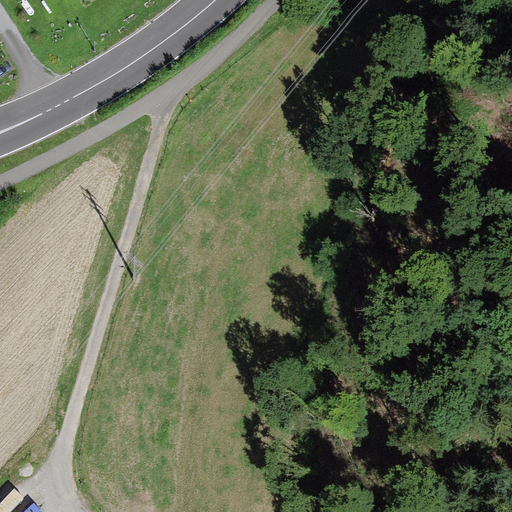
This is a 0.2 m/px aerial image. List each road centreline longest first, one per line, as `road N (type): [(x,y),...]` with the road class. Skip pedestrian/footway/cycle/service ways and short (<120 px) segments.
road 1 (track): [(76,511),(66,497),(66,440),(160,101)]
road 2 (track): [(0,182),(160,101),(275,0)]
road 3 (primary): [(213,0),(100,82),(0,130)]
